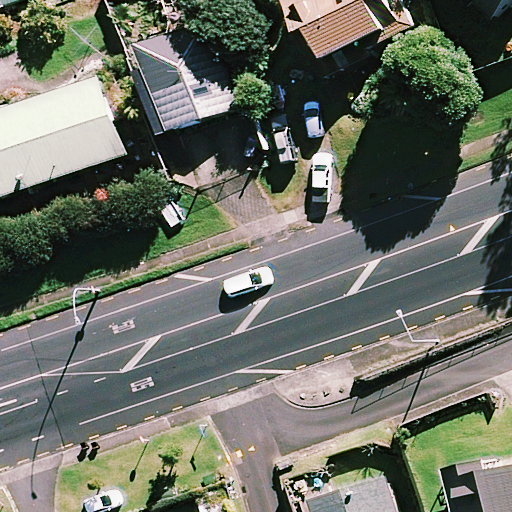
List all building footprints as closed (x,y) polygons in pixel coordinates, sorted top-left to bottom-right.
[(0,0),(0,14),(46,1),(45,0),(0,0)] [(406,40),(385,0),(301,0),(285,9),(324,83),(406,40)] [(511,17),(511,0),(463,0),(496,34),(511,17)] [(244,120),(212,40),(142,67),(174,148),(244,120)] [(0,212),(126,167),(99,93),(0,128),(0,212)] [(511,511),(511,455),(449,455),(461,511),(511,511)] [(398,511),(384,459),(315,478),(324,511),(398,511)]
